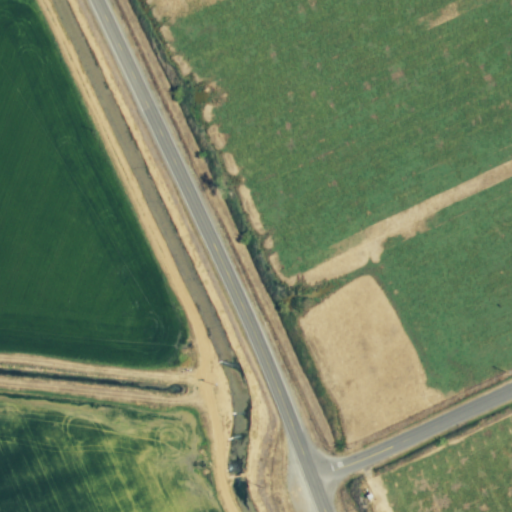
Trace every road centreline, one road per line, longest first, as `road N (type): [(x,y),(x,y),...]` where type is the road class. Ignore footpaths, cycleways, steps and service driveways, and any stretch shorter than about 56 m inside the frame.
road 1 (tertiary): [(323,511),(264,359),(96,0)]
road 2 (residential): [(312,480),(511,390)]
